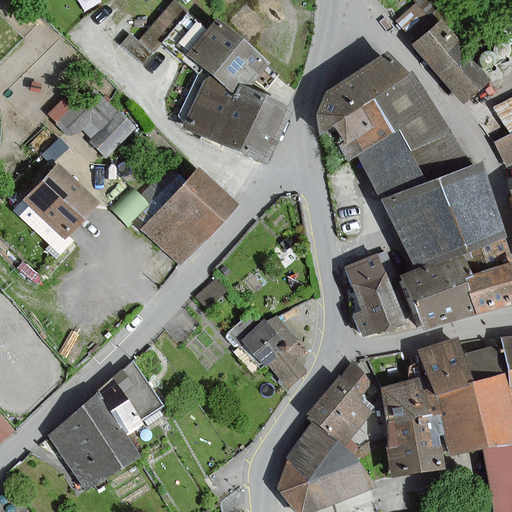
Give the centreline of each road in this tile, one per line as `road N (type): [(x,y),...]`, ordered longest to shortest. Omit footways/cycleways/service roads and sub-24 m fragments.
road 1 (residential): [(304,136),(143,334),(0,462)]
road 2 (residential): [(350,0),(476,139),(511,238)]
road 3 (residential): [(304,136),(334,294),(329,346)]
road 4 (residential): [(511,324),(329,346)]
road 5 (residential): [(329,346),(278,441),(266,511)]
road 6 (residential): [(330,0),(304,136)]
